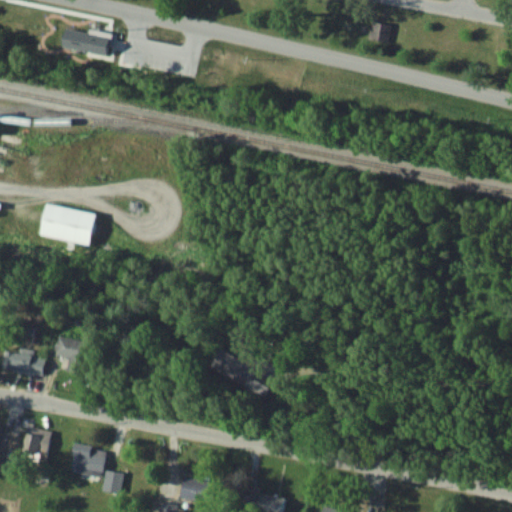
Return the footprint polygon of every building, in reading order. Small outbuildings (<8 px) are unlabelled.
[(387,25),(369,26),(370,41),(388,40),(387,25)] [(40,235),(90,245),(97,212),(46,202),(40,235)] [(69,356),(66,370),(84,373),(89,340),(58,335),(55,354),(69,356)] [(2,367),(43,375),(46,357),(6,349),(2,367)] [(271,375),(219,351),(211,369),(263,392),(271,375)] [(48,434),(23,434),(23,460),(48,461),(48,434)] [(102,476),(106,447),(74,442),(69,471),(102,476)] [(123,471),(105,469),(103,491),(121,493),(123,471)] [(180,496),(206,501),(210,480),(183,475),(180,496)] [(284,511),(284,494),(255,494),(255,511),(284,511)]
